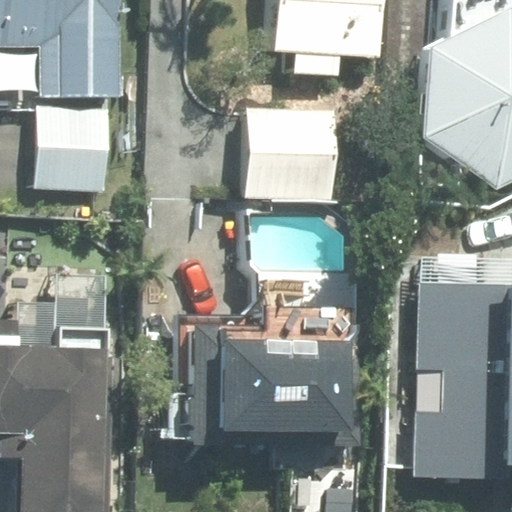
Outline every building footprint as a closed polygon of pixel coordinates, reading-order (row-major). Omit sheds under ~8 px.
[(104,0),(0,0),(0,51),(25,52),(25,100),(105,100),(104,0)] [(367,0),(255,0),(253,55),(279,56),(278,79),(323,81),(324,58),(365,59),(367,0)] [(511,0),(434,0),(433,51),(399,50),(395,188),(440,189),(440,171),(472,195),(511,174),(511,0)] [(99,112),(26,110),(24,193),(97,194),(99,112)] [(327,118),(231,114),(227,203),(323,207),(327,118)] [(511,474),(511,288),(401,287),(399,482),(488,483),(488,474),(511,474)] [(236,321),(164,321),(164,451),(321,451),(321,362),(337,362),(337,305),(236,305),(236,321)] [(1,326),(0,325),(0,511),(74,511),(78,353),(0,352),(1,326)]
